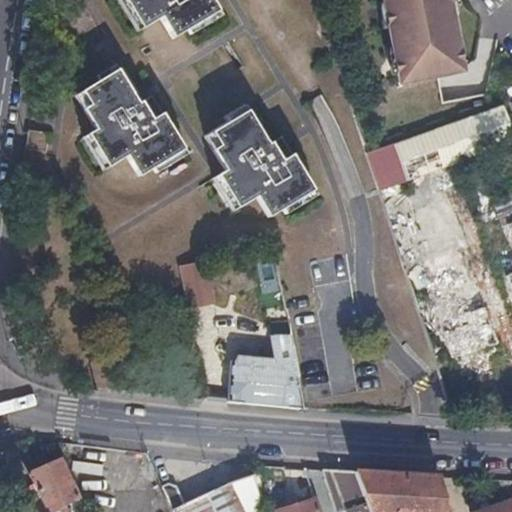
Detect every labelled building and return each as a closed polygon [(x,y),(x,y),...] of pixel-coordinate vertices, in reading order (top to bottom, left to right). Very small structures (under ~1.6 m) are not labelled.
[(219,20),(206,0),(122,0),(115,4),(136,36),(159,22),(171,41),(186,33),(190,38),(219,20)] [(458,73),(444,0),(378,0),(394,85),(458,73)] [(96,80),(99,85),(81,96),(76,100),(97,133),(83,142),(103,174),(126,160),(139,179),(153,171),(156,176),(188,156),(185,151),(152,99),(140,107),(115,68),(96,80)] [(511,147),(511,129),(510,125),(502,104),(402,148),(416,184),(511,147)] [(224,118),(228,126),(247,113),(243,107),(224,118)] [(257,190),(261,208),(269,220),(281,212),(313,192),(291,158),(282,164),(270,146),(269,146),(247,113),(228,126),(224,127),(227,140),(246,138),(257,190)] [(22,122),(19,141),(40,143),(42,125),(22,122)] [(214,142),(227,140),(224,127),(210,136),(214,142)] [(204,140),(213,153),(219,149),(214,142),(210,136),(204,140)] [(246,138),(227,140),(214,142),(219,149),(213,153),(225,172),(217,177),(238,210),(256,199),(261,208),(257,190),(246,138)] [(279,140),(270,146),(282,164),(291,158),(279,140)] [(381,186),(392,182),(404,178),(395,151),(373,160),(381,186)] [(233,213),(238,210),(217,177),(212,181),(233,213)] [(489,191),(501,221),(511,217),(511,200),(506,184),(489,191)] [(316,198),(313,192),(281,212),(285,217),(316,198)] [(511,217),(501,221),(511,248),(511,272),(505,275),(511,291),(511,217)] [(408,276),(417,273),(426,270),(417,242),(399,248),(408,276)] [(203,266),(179,270),(188,314),(212,309),(203,266)] [(432,300),(416,305),(422,322),(438,317),(432,300)] [(496,345),(490,329),(484,312),(441,329),(451,362),(496,345)] [(290,337),(282,339),(275,340),(280,366),(233,363),(230,402),(304,408),(290,337)] [(268,357),(268,339),(227,339),(228,357),(268,357)] [(45,510),(61,503),(76,495),(59,458),(28,472),(33,483),(45,510)] [(288,467),(288,469),(288,472),(295,488),(297,492),(310,490),(304,467),(288,467)] [(368,511),(353,471),(320,468),(337,511),(347,508),(348,511),(368,511)] [(353,471),(368,511),(447,511),(437,476),(353,471)] [(241,511),(228,482),(183,502),(177,487),(168,481),(160,485),(172,511),(241,511)] [(46,511),(45,510),(33,483),(23,488),(35,511),(46,511)] [(317,511),(312,496),(293,503),(274,509),(275,511),(317,511)] [(511,511),(511,497),(473,511),(511,511)]
